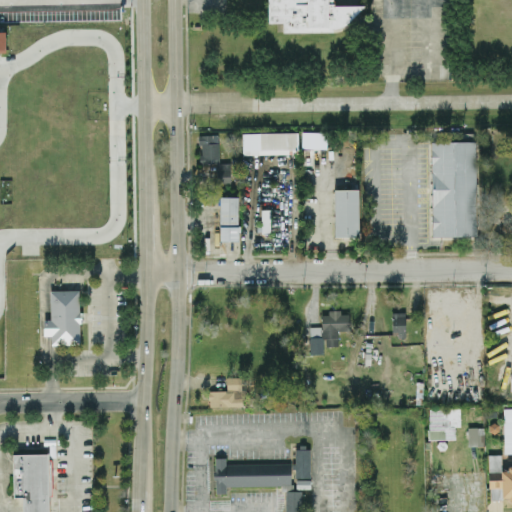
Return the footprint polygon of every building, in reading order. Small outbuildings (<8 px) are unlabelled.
[(266,0),(266,22),(281,22),(283,30),(308,31),(339,4),(339,1),(335,2),(334,0),(266,0)] [(242,133),(298,132),(298,153),(243,154),(242,133)] [(200,163),(219,162),(218,133),(199,134),(200,163)] [(432,236),(430,141),(475,140),(477,235),(432,236)] [(230,182),(230,162),(216,163),(216,182),(230,182)] [(335,236),(334,189),(358,189),(360,235),(335,236)] [(219,239),(220,196),(239,197),(237,240),(219,239)] [(50,290),(50,319),(43,319),(44,335),(51,335),(51,344),(80,344),(80,290),(50,290)] [(338,345),(338,331),(349,331),(349,311),(321,312),(321,326),(310,327),(310,354),(323,353),(323,346),(338,345)] [(392,336),(406,335),(405,311),(392,312),(392,336)] [(244,406),(243,376),(226,377),(226,390),(208,391),(209,407),(244,406)] [(456,438),(455,426),(460,426),(460,408),(429,408),(430,439),(456,438)] [(484,427),(468,427),(468,446),(484,446),(484,427)] [(49,511),(49,453),(13,454),(14,497),(22,497),(22,511),(49,511)] [(511,466),(502,467),(501,454),(488,455),(489,489),(502,488),(502,505),(511,505),(511,466)] [(226,463),(226,457),(215,457),(215,493),(226,493),(226,486),(291,486),(291,463),(226,463)] [(301,511),(302,491),(286,490),(285,511),(301,511)]
